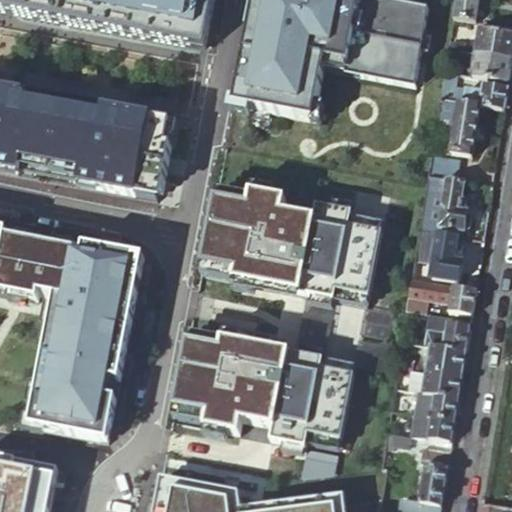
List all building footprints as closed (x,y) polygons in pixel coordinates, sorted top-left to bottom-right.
[(0,0),(0,6),(20,20),(197,53),(207,0),(0,0)] [(252,0),(232,107),(312,123),(322,72),(413,90),(429,11),(374,0),(252,0)] [(453,0),(450,21),(474,25),(477,0),(453,0)] [(452,45),(451,51),(511,61),(511,57),(511,35),(476,30),(473,51),(469,50),(470,47),(452,45)] [(468,80),(507,86),(511,61),(451,51),(450,57),(468,60),(468,57),(472,58),(468,78),(468,80)] [(479,108),(503,112),(507,91),(481,86),(479,95),(463,92),(462,96),(439,92),(438,102),(479,108)] [(0,172),(165,205),(179,127),(0,93),(0,172)] [(479,108),(438,102),(434,126),(440,127),(441,122),(453,124),(448,155),(471,159),(479,108)] [(433,159),(430,174),(456,178),(458,163),(433,159)] [(426,178),(417,233),(436,236),(437,230),(462,234),(462,232),(467,233),(468,231),(471,216),(470,215),(469,215),(466,214),(466,212),(464,211),(466,202),(460,201),(462,184),(426,178)] [(214,199),(200,266),(235,273),(233,283),(333,302),(335,293),(370,300),(383,231),(350,225),(353,212),(317,205),(314,218),(284,212),(286,199),(251,192),(248,206),(214,199)] [(53,300),(28,430),(107,446),(142,259),(0,233),(0,296),(38,304),(40,298),(53,300)] [(417,233),(415,248),(434,251),(429,281),(455,285),(459,265),(452,263),(456,239),(436,236),(417,233)] [(474,293),(434,287),(432,299),(449,302),(446,315),(470,319),(474,293)] [(407,300),(405,313),(414,314),(417,302),(407,300)] [(405,313),(402,328),(412,330),(414,314),(405,313)] [(422,347),(429,348),(465,354),(468,330),(445,326),(443,335),(425,332),(422,347)] [(172,412),(207,418),(204,432),(240,438),(242,425),(272,430),(270,444),(307,451),(309,438),(341,444),(354,376),(319,370),(321,360),(220,341),(218,350),(185,344),(172,412)] [(465,354),(429,348),(424,375),(460,381),(465,354)] [(411,361),(398,359),(397,361),(396,371),(403,372),(402,377),(408,378),(409,373),(411,361)] [(421,396),(457,401),(460,381),(424,375),(421,396)] [(421,396),(415,394),(411,418),(453,425),(457,401),(421,396)] [(404,407),(391,405),(389,414),(402,417),(404,407)] [(389,418),(388,423),(401,425),(402,417),(389,414),(389,418)] [(422,441),(450,446),(453,425),(411,418),(407,439),(422,441)] [(407,439),(391,436),(390,447),(421,451),(422,441),(407,439)] [(450,446),(422,441),(421,451),(420,453),(423,453),(448,457),(450,446)] [(414,506),(440,510),(448,457),(423,453),(415,499),(408,498),(407,503),(414,504),(414,506)] [(0,511),(54,511),(57,497),(63,473),(0,460),(0,511)] [(158,482),(152,511),(342,511),(343,505),(247,511),(239,511),(237,496),(158,482)] [(399,503),(397,511),(439,511),(440,510),(414,506),(399,503)]
